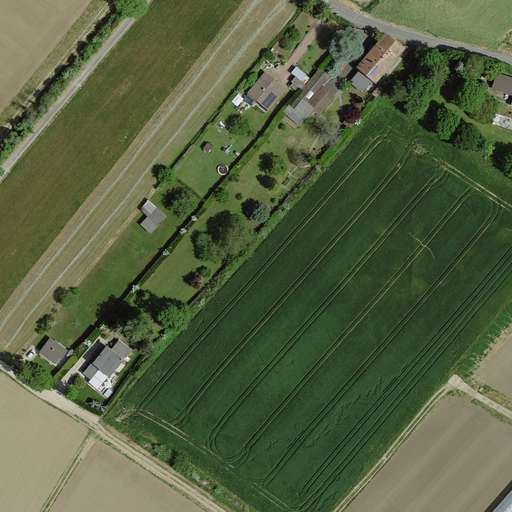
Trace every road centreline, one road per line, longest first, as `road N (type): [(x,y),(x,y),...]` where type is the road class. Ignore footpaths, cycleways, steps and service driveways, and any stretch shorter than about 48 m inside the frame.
road 1 (track): [(0,363),(100,418),(223,511)]
road 2 (track): [(0,179),(147,0)]
road 3 (unclassified): [(511,61),(374,25),(324,0)]
road 4 (track): [(335,511),(452,377)]
road 5 (track): [(0,129),(106,0)]
